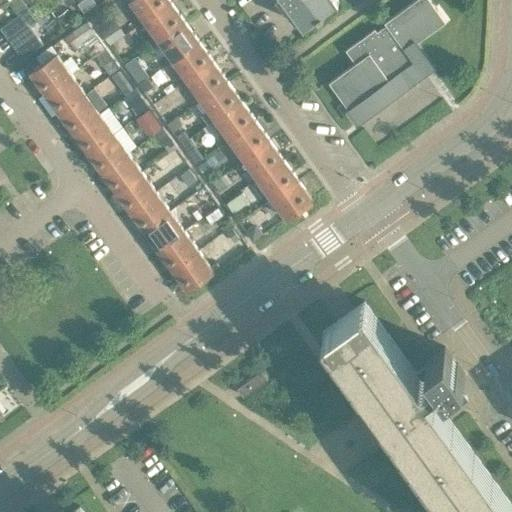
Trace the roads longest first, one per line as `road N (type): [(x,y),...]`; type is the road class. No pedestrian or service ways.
road 1 (tertiary): [(0,487),(367,214)]
road 2 (residential): [(209,0),(367,214)]
road 3 (residential): [(511,400),(390,232),(367,214)]
road 4 (tertiary): [(367,214),(475,132),(511,85)]
road 5 (residential): [(166,299),(79,186)]
road 6 (residential): [(79,186),(0,76)]
